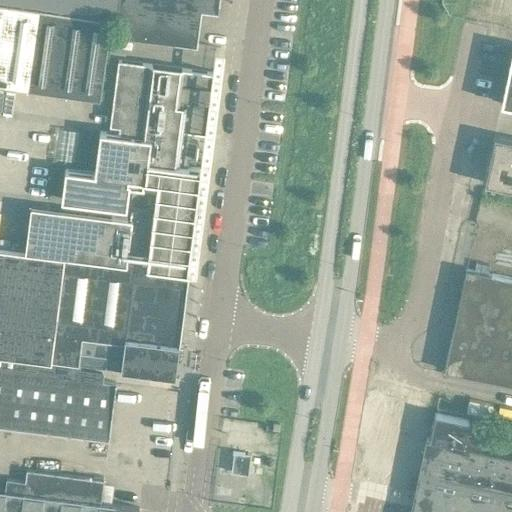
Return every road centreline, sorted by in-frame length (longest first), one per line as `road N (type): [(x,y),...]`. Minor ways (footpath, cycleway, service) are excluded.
road 1 (secondary): [(360,0),(316,336)]
road 2 (unclassified): [(454,110),(400,354),(338,339)]
road 3 (unclassified): [(249,43),(216,323)]
road 4 (secondary): [(338,339),(370,100)]
road 5 (unknown): [(400,354),(375,478),(358,494),(313,507)]
road 6 (unclassified): [(216,323),(193,511)]
road 7 (secondary): [(316,336),(287,511)]
road 8 (secondary): [(312,511),(338,339)]
